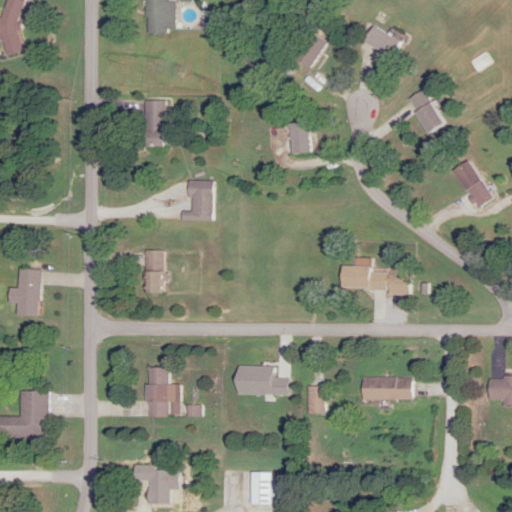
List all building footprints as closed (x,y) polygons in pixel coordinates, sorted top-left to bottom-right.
[(0,35),(5,37),(10,57),(27,53),(22,35),(24,26),(24,22),(29,1),(26,0),(9,0),(5,16),(0,17),(0,35)] [(173,32),(173,1),(168,1),(167,0),(143,0),(143,32),(173,32)] [(399,41),(367,28),(360,45),(391,58),(399,41)] [(324,44),(309,33),(290,60),(305,71),(324,44)] [(441,123),(421,91),(405,101),(425,133),(441,123)] [(142,149),(165,149),(165,102),(142,102),(142,149)] [(306,123),(285,125),(288,155),(309,153),(306,123)] [(487,195),(468,160),(452,169),(471,204),(487,195)] [(213,182),(186,182),(186,212),(180,212),(180,221),(213,221),(213,182)] [(162,251),(142,251),(142,294),(162,294),(162,251)] [(384,290),(384,268),(337,268),(337,290),(384,290)] [(43,270),(23,269),(22,288),(14,288),(13,304),(21,304),(21,316),(42,316),(43,270)] [(166,368),(145,368),(145,418),(166,418),(166,402),(178,402),(179,385),(166,385),(166,368)] [(511,378),(486,378),(486,400),(502,401),(502,408),(511,408),(511,378)] [(409,401),(409,379),(359,379),(359,401),(409,401)] [(322,388),(305,388),(305,414),(322,414),(322,388)] [(25,417),(2,417),(2,438),(51,439),(51,392),(25,392),(25,417)] [(153,471),(153,466),(132,466),(132,482),(146,482),(146,505),(169,505),(169,490),(179,490),(179,471),(153,471)] [(268,493),(274,493),(274,482),(268,482),(268,473),(248,473),(248,506),(268,506),(268,493)]
